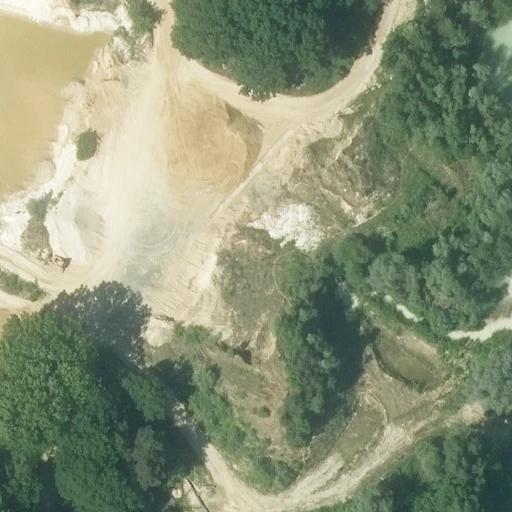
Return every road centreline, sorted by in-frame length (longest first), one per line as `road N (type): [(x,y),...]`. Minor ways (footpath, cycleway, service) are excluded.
road 1 (track): [(240,511),(205,449),(127,360),(107,315),(20,269)]
road 2 (track): [(107,315),(107,216),(116,168),(157,84),(157,0)]
road 3 (track): [(157,84),(190,77),(291,102),(330,92),(385,32),(390,0)]
